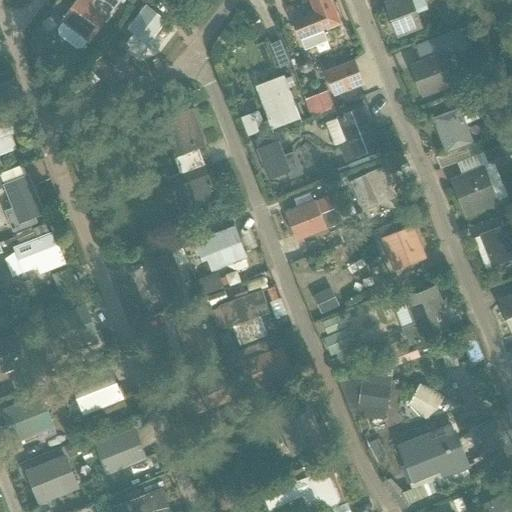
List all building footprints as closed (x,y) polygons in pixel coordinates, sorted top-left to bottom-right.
[(76,0),(59,23),(61,24),(57,30),(58,37),(75,50),(82,50),(86,43),(88,44),(121,0),(76,0)] [(147,46),(155,52),(175,27),(152,10),(160,1),(158,0),(141,0),(140,2),(144,5),(126,30),(134,36),(126,46),(140,56),(147,46)] [(327,44),(344,37),(339,25),(341,24),(331,0),(308,0),(313,12),(290,21),(298,42),(300,41),(304,51),(326,42),(327,44)] [(396,40),(421,30),(416,14),(428,10),(423,0),(387,0),(382,2),(396,40)] [(421,99),(456,86),(444,56),(467,47),(460,29),(415,47),(421,62),(408,66),(421,99)] [(30,37),(30,56),(44,55),(44,44),(45,44),(45,37),(30,37)] [(279,68),(290,64),(280,41),(270,45),(269,43),(267,44),(276,67),(279,66),(279,68)] [(333,97),(364,85),(354,60),(323,71),(333,97)] [(266,134),(300,121),(284,76),(254,87),(267,122),(263,123),(258,112),(239,119),(246,138),(265,131),(266,134)] [(310,115),(333,106),(327,92),(304,101),(310,115)] [(466,147),(473,144),(466,125),(479,120),(473,105),(461,109),(460,108),(431,119),(445,155),(437,158),(440,168),(456,163),(483,152),(479,143),(467,148),(466,147)] [(344,164),(389,147),(382,130),(376,132),(366,106),(335,117),(336,119),(325,123),(334,147),(337,145),(344,164)] [(180,216),(218,202),(198,150),(208,146),(194,108),(160,121),(179,174),(166,178),(180,216)] [(0,163),(0,156),(16,150),(11,135),(16,133),(16,132),(20,131),(14,116),(9,118),(8,114),(0,117),(0,166),(1,166),(0,163)] [(268,182),(301,169),(295,152),(285,156),(279,141),(275,142),(272,135),(257,140),(260,148),(255,150),(268,182)] [(21,166),(22,166),(42,159),(37,145),(16,152),(21,166)] [(465,219),(499,205),(498,201),(508,197),(495,166),(511,159),(511,145),(505,148),(504,145),(483,152),(456,163),(461,175),(450,179),(465,219)] [(35,219),(45,215),(28,175),(26,176),(22,166),(21,166),(0,175),(0,190),(3,188),(11,208),(4,212),(13,233),(37,224),(35,219)] [(361,212),(398,193),(385,166),(348,184),(361,212)] [(297,243),(326,230),(326,228),(342,223),(336,209),(321,214),(316,201),(307,204),(304,196),(294,199),(297,208),(285,213),(297,243)] [(245,261),(247,260),(245,253),(257,248),(251,230),(238,235),(235,226),(232,227),(229,219),(195,232),(198,240),(194,243),(201,263),(203,263),(206,271),(210,270),(211,273),(227,267),(227,268),(236,272),(247,268),(245,261)] [(491,269),(511,260),(511,222),(478,236),(479,237),(472,239),(484,270),(490,267),(491,269)] [(39,276),(66,266),(53,232),(49,234),(45,225),(16,237),(19,246),(13,248),(14,253),(4,260),(12,279),(37,269),(39,276)] [(393,272),(426,259),(413,225),(379,238),(393,272)] [(164,304),(188,293),(171,253),(146,262),(164,304)] [(60,296),(77,289),(69,268),(52,275),(60,296)] [(203,296),(223,288),(217,273),(197,280),(203,296)] [(408,347),(450,330),(447,323),(455,320),(447,299),(446,300),(443,291),(439,293),(436,286),(402,299),(405,305),(393,310),(408,347)] [(321,314),(339,305),(331,290),(313,298),(321,314)] [(261,317),(270,314),(261,291),(248,295),(246,291),(234,295),(236,300),(218,306),(219,308),(211,311),(218,332),(227,329),(233,327),(239,346),(267,336),(261,317)] [(227,302),(223,292),(207,298),(210,308),(227,302)] [(511,327),(511,299),(502,304),(511,327)] [(58,355),(100,339),(86,305),(45,321),(58,355)] [(183,353),(207,345),(200,325),(205,323),(200,309),(194,311),(194,309),(169,319),(183,353)] [(327,336),(347,328),(342,315),(321,323),(327,336)] [(0,374),(27,364),(18,340),(33,335),(29,324),(13,330),(14,334),(0,339),(0,374)] [(349,337),(346,330),(323,339),(330,356),(362,344),(359,334),(349,337)] [(475,363),(484,359),(473,332),(463,336),(475,363)] [(257,390),(292,377),(282,347),(265,354),(261,343),(225,359),(229,370),(245,363),(257,390)] [(341,373),(359,365),(352,350),(335,357),(336,359),(329,362),(333,374),(340,371),(341,373)] [(441,352),(444,367),(457,365),(455,350),(441,352)] [(351,416),(384,422),(393,367),(422,357),(419,351),(370,368),(369,372),(365,371),(365,374),(362,374),(339,383),(351,416)] [(104,415),(126,407),(111,367),(69,382),(69,383),(57,387),(62,399),(73,394),(82,417),(102,410),(104,415)] [(190,415),(234,398),(224,373),(180,390),(190,415)] [(17,395),(37,386),(33,374),(12,383),(17,395)] [(408,405),(426,420),(438,410),(444,399),(420,384),(408,405)] [(0,411),(13,445),(55,428),(41,394),(0,409),(0,411)] [(291,458),(323,446),(307,404),(288,412),(290,417),(277,422),(291,458)] [(490,465),(511,456),(511,428),(507,417),(476,430),(490,465)] [(452,431),(450,425),(396,445),(404,466),(400,468),(407,486),(439,474),(441,480),(470,469),(456,430),(452,431)] [(106,477),(148,461),(135,428),(93,445),(106,477)] [(366,445),(372,458),(383,454),(381,448),(382,448),(379,441),(378,441),(377,440),(366,445)] [(38,506),(79,490),(66,456),(25,472),(38,506)] [(317,511),(344,502),(332,469),(297,482),(296,480),(261,493),(268,511),(288,504),(291,511),(317,511)] [(163,511),(170,510),(162,488),(115,507),(116,511),(163,511)] [(484,511),(511,511),(511,491),(482,505),(484,511)] [(350,511),(347,503),(325,511),(350,511)]
